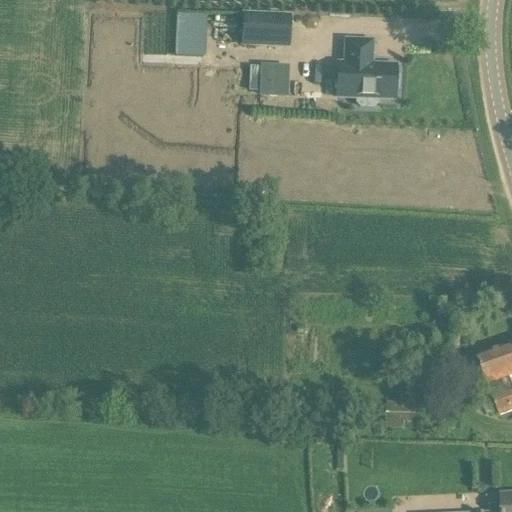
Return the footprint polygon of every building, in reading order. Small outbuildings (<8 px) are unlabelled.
[(177,10),(177,57),(203,58),(204,10),(177,10)] [(244,16),(243,47),(288,48),(289,18),(244,16)] [(339,65),(338,99),(358,100),(357,104),(361,108),(373,108),(377,105),(377,101),(394,101),(394,93),(398,90),(398,79),(395,75),(395,67),(370,66),(371,57),(372,58),(373,43),(346,42),(345,65),(339,65)] [(259,94),(258,100),(284,101),(285,69),(259,68),(259,69),(259,94)] [(450,128),(188,116),(184,192),(447,204),(450,128)] [(244,238),(242,260),(277,263),(278,240),(244,238)] [(511,346),(477,358),(487,387),(511,378),(511,346)] [(424,355),(421,384),(444,385),(445,371),(447,371),(448,356),(424,355)] [(511,391),(491,399),(498,418),(511,413),(511,391)] [(388,400),(387,423),(407,423),(421,423),(422,401),(388,400)] [(444,429),(457,430),(457,416),(445,416),(444,429)] [(500,511),(511,511),(511,496),(500,497),(500,511)]
